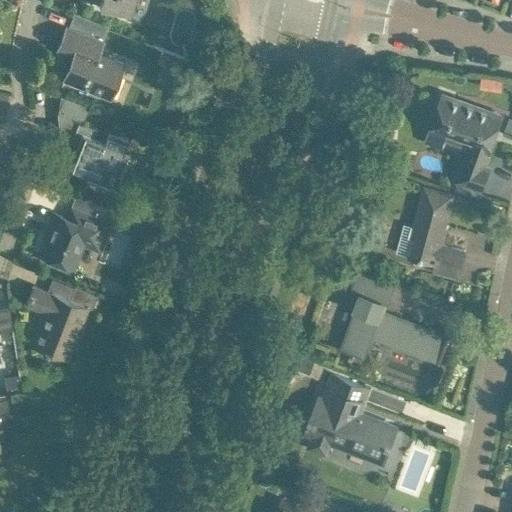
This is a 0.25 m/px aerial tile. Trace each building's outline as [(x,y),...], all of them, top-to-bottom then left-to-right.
[(101,0),(99,7),(130,17),(135,0),(101,0)] [(66,26),(57,50),(75,57),(72,63),(71,63),(65,79),(66,79),(111,97),(111,96),(110,96),(122,64),(124,65),(124,64),(97,53),(102,40),(101,40),(106,27),(74,14),(70,27),(66,26)] [(441,98),(425,141),(443,147),(446,139),(468,146),(456,181),(458,181),(456,188),(479,197),(482,188),(489,168),(484,166),(502,116),(441,98)] [(119,180),(130,153),(123,150),(128,138),(108,130),(104,141),(94,137),(97,128),(57,113),(57,114),(58,114),(60,138),(78,145),(76,151),(75,150),(72,156),(70,155),(64,170),(86,179),(86,177),(108,186),(112,177),(119,180)] [(466,249),(441,243),(454,192),(425,184),(414,225),(405,223),(397,251),(410,254),(409,256),(435,262),(433,271),(457,277),(460,265),(462,265),(466,249)] [(43,239),(39,251),(42,252),(41,255),(45,256),(43,260),(57,265),(59,262),(75,268),(85,244),(100,250),(112,221),(99,216),(77,207),(72,204),(71,204),(68,211),(66,218),(53,213),(44,236),(48,237),(46,240),(43,239)] [(451,333),(385,309),(388,302),(389,302),(397,282),(395,282),(396,280),(360,267),(346,305),(355,308),(340,349),(363,358),(364,355),(366,355),(373,335),(439,359),(438,361),(440,362),(451,333)] [(68,358),(89,306),(92,308),(97,294),(52,277),(48,289),(34,284),(26,302),(45,309),(32,344),(68,358)] [(0,359),(2,359),(0,351),(0,330),(13,328),(9,304),(0,305),(0,359)] [(9,373),(25,371),(23,357),(7,359),(9,373)] [(384,463),(398,427),(363,413),(350,408),(355,394),(357,395),(362,383),(331,372),(326,384),(323,394),(319,392),(304,433),(312,436),(308,446),(328,454),(332,443),(384,463)] [(20,373),(4,375),(7,393),(23,390),(20,373)] [(31,398),(0,403),(0,446),(2,446),(18,424),(17,415),(33,413),(31,398)] [(318,511),(280,497),(280,498),(284,500),(279,511),(318,511)] [(0,511),(11,511),(13,508),(0,502),(0,511)]
